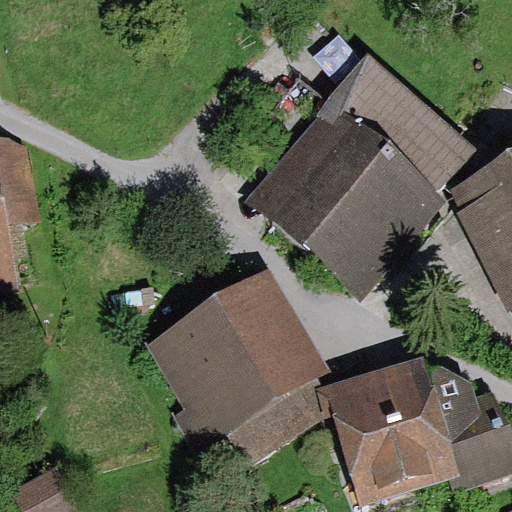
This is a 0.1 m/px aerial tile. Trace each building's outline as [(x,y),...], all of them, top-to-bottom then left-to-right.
[(318,114),(245,200),(359,302),(446,202),(434,191),(474,147),(369,55),(318,114)] [(0,290),(19,286),(8,225),(39,219),(25,145),(8,138),(0,139),(0,290)] [(511,162),(456,192),(466,212),(460,215),(510,309),(511,307),(511,162)] [(330,373),(272,271),(145,344),(184,408),(174,414),(200,457),(227,442),(243,470),(323,421),(315,389),(321,387),(317,379),(330,373)] [(511,476),(511,436),(493,393),(477,398),(473,385),(443,367),(427,371),(423,356),(321,387),(315,389),(323,421),(334,418),(357,504),(450,479),(453,493),(511,476)] [(80,511),(60,470),(14,491),(24,511),(80,511)]
